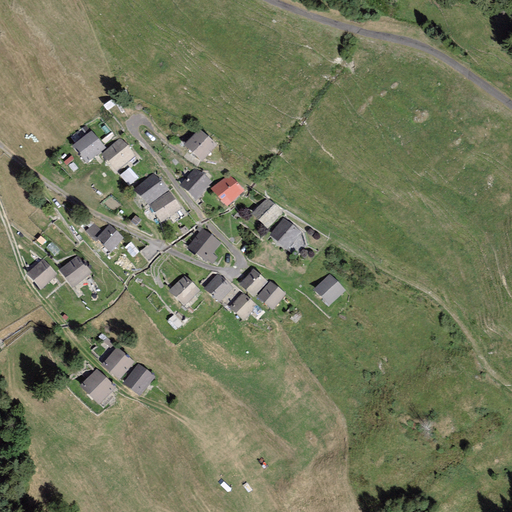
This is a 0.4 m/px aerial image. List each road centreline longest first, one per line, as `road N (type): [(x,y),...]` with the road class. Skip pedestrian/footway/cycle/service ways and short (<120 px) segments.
road 1 (track): [(137,122),(193,166),(229,172),(432,295),(486,369),(511,388)]
road 2 (track): [(0,144),(80,208),(186,261),(224,271),(234,268),(232,250),(138,139),(137,122)]
road 3 (unclassified): [(511,105),(432,51),(273,0)]
road 4 (track): [(0,209),(19,270),(42,308),(94,355)]
